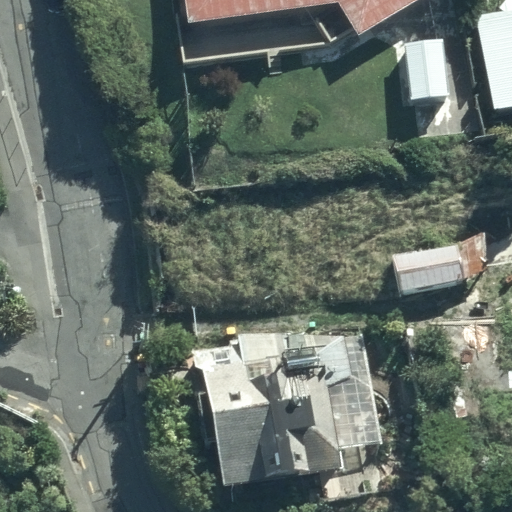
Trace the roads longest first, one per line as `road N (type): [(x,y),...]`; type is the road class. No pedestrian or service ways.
road 1 (residential): [(32,0),(82,185),(99,389)]
road 2 (residential): [(99,389),(130,511)]
